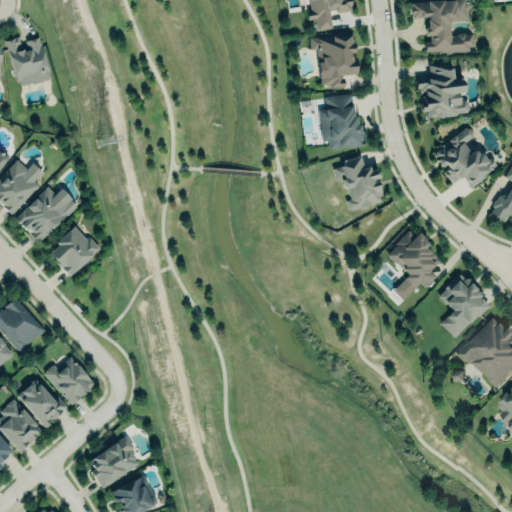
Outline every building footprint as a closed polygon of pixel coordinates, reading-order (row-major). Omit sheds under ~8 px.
[(346,0),(306,0),(308,8),(303,9),(305,19),(314,18),(315,28),(329,26),(327,9),(335,8),(336,11),(348,9),(346,0)] [(409,2),(452,0),(466,0),(466,1),(470,4),(466,9),(466,19),(447,20),(448,35),(455,34),(456,32),(462,32),(463,34),(470,33),(471,45),(467,45),(467,50),(437,52),(437,50),(423,50),(423,41),(428,41),(427,35),(424,35),(424,26),(426,25),(425,19),(426,19),(426,16),(410,17),(409,2)] [(27,49),(24,40),(37,36),(50,77),(32,83),(31,81),(20,84),(19,79),(15,80),(2,39),(17,34),(20,43),(15,45),(16,50),(21,48),(22,51),(27,49)] [(308,36),(349,34),(349,39),(352,39),(352,47),(353,51),(350,51),(351,58),(354,58),(354,65),(355,72),(348,73),(341,73),(342,86),(328,86),(328,83),(319,83),(319,77),(317,77),(317,69),(316,61),(315,48),(309,48),(308,36)] [(414,77),(429,76),(427,63),(449,61),(451,74),(460,73),(462,91),(457,91),(458,100),(463,99),(466,102),(467,108),(464,111),(454,113),(454,114),(434,117),(434,115),(423,116),(422,110),(418,111),(417,101),(421,101),(420,95),(423,94),(422,91),(418,92),(417,87),(415,87),(414,77)] [(323,96),(350,93),(352,115),(354,115),(355,124),(358,124),(358,129),(361,129),(362,139),(359,140),(359,144),(327,148),(326,139),(320,140),(316,108),(324,107),(323,96)] [(435,159),(436,158),(433,154),(434,150),(436,148),(439,148),(441,147),(439,144),(464,126),(467,127),(471,132),(470,136),(462,142),(467,149),(474,149),(477,153),(481,153),(485,158),(488,156),(494,164),(482,173),(484,175),(469,186),(461,174),(451,181),(435,159)] [(362,166),(359,154),(341,160),(342,164),(330,168),(334,180),(339,179),(341,186),(346,189),(348,197),(343,199),(347,211),(380,201),(379,196),(381,195),(375,178),(377,177),(374,167),(368,169),(367,165),(362,166)] [(25,167),(30,161),(40,171),(33,180),(37,184),(10,214),(0,204),(0,175),(15,159),(25,167)] [(488,212),(491,206),(489,204),(496,193),(502,197),(508,188),(511,189),(511,187),(511,181),(503,175),(511,163),(511,216),(507,213),(501,221),(488,212)] [(37,241),(64,214),(66,214),(75,205),(69,199),(70,198),(60,187),(54,192),(46,185),(13,217),(37,241)] [(53,242),(72,225),(85,239),(88,237),(97,247),(68,273),(60,264),(58,266),(51,259),(53,258),(47,251),(55,245),(53,242)] [(384,255),(406,273),(391,291),(402,300),(418,282),(424,287),(434,274),(429,270),(438,259),(423,246),(425,243),(408,227),(384,255)] [(433,295),(440,288),(438,287),(451,274),(457,279),(463,273),(471,280),(469,282),(476,289),(474,290),(479,294),(477,296),(482,302),(485,301),(487,303),(454,339),(436,322),(448,310),(433,295)] [(0,330),(17,350),(20,349),(24,347),(25,343),(34,335),(35,336),(42,329),(13,295),(2,305),(4,307),(0,310),(0,330)] [(453,353),(490,316),(501,328),(504,325),(510,332),(507,336),(511,341),(511,369),(493,388),(467,361),(462,362),(453,353)] [(0,363),(11,353),(0,340),(0,363)] [(42,372),(70,403),(93,383),(69,356),(55,367),(52,363),(50,365),(50,364),(43,370),(44,371),(42,372)] [(15,395),(27,384),(28,381),(31,379),(34,378),(50,398),(56,394),(65,405),(52,418),(49,417),(48,418),(50,421),(43,427),(15,395)] [(511,429),(497,414),(500,411),(496,407),(496,402),(511,385),(511,429)] [(11,398),(39,429),(17,450),(0,431),(0,415),(1,414),(0,413),(0,409),(5,405),(4,404),(11,398)] [(91,457),(124,434),(132,446),(129,449),(134,457),(132,458),(136,462),(101,488),(88,471),(92,468),(90,464),(93,461),(91,457)] [(0,458),(10,450),(0,438),(0,458)] [(108,491),(139,475),(141,474),(142,475),(143,476),(144,477),(145,479),(146,480),(146,482),(151,493),(152,494),(153,495),(154,497),(154,498),(154,500),(154,502),(150,504),(150,505),(144,508),(144,507),(142,508),(143,509),(136,511),(134,511),(112,511),(111,508),(115,506),(121,504),(119,500),(112,503),(109,497),(110,496),(108,491)]
